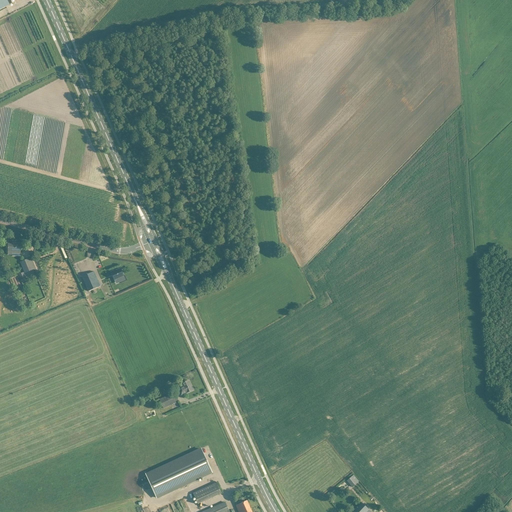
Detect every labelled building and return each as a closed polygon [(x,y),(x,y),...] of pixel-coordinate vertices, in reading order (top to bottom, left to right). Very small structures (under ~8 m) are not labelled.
[(0,0),(0,9),(10,5),(6,0),(0,0)] [(12,252),(15,252),(20,253),(20,243),(15,243),(15,244),(8,244),(8,247),(8,248),(8,252),(8,254),(12,255),(12,252)] [(30,259),(20,262),(25,274),(34,270),(30,259)] [(113,272),(113,271),(111,272),(114,280),(124,276),(121,268),(113,272)] [(101,286),(94,271),(82,277),(89,291),(101,286)] [(183,386),(178,388),(181,395),(186,393),(193,390),(189,380),(182,383),(183,386)] [(176,392),(160,399),(163,408),(179,401),(176,392)] [(201,449),(146,474),(157,498),(212,472),(201,449)] [(352,487),(357,483),(352,477),(347,480),(352,487)] [(216,482),(193,493),(198,504),(221,493),(216,482)] [(365,495),(375,506),(377,504),(368,492),(365,495)] [(251,511),(247,501),(242,503),(236,505),(239,511),(251,511)] [(229,511),(225,502),(211,509),(210,508),(201,511),(229,511)] [(361,502),(352,511),(366,511),(369,509),(361,502)]
